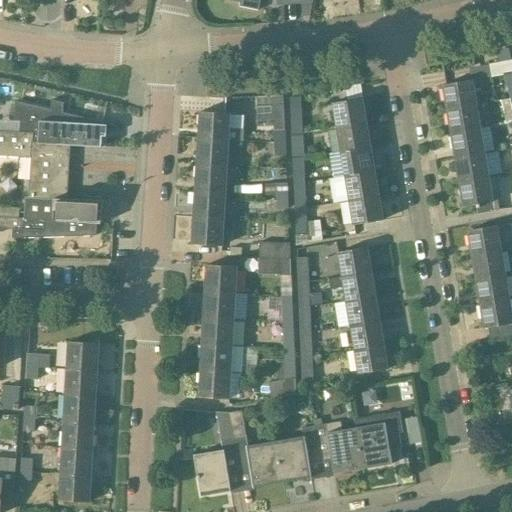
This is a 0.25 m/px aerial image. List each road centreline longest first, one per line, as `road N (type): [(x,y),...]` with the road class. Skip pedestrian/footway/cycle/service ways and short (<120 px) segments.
road 1 (residential): [(471,500),(389,29)]
road 2 (unclassified): [(151,300),(167,50)]
road 3 (residential): [(389,29),(167,50)]
road 4 (unclassified): [(140,511),(151,300)]
road 5 (residential): [(167,50),(76,52),(0,39)]
road 6 (residential): [(151,300),(0,294)]
road 7 (residential): [(511,0),(389,29)]
